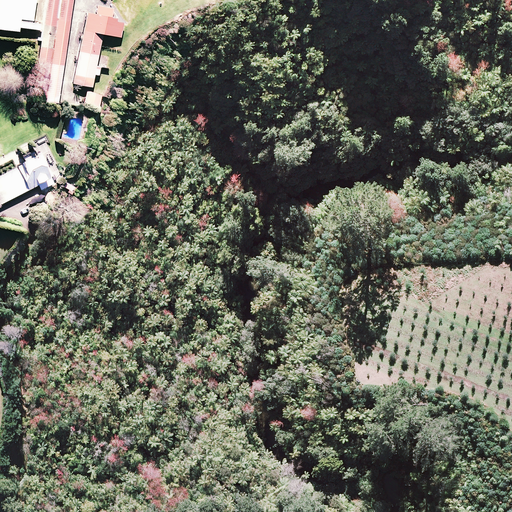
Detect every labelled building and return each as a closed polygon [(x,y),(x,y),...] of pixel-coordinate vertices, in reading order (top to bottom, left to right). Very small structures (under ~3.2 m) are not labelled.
[(43,30),(46,0),(0,0),(0,26),(18,29),(18,26),(43,30)] [(46,0),(43,30),(38,61),(37,61),(32,97),(60,101),(63,78),(65,78),(72,26),(69,26),(72,0),(46,0)] [(112,7),(97,4),(95,13),(86,11),(73,80),(91,84),(102,32),(120,36),(123,18),(110,16),(112,7)] [(101,96),(87,90),(83,101),(97,106),(101,96)] [(46,167),(38,151),(23,158),(25,161),(0,173),(0,201),(58,174),(53,163),(46,167)]
